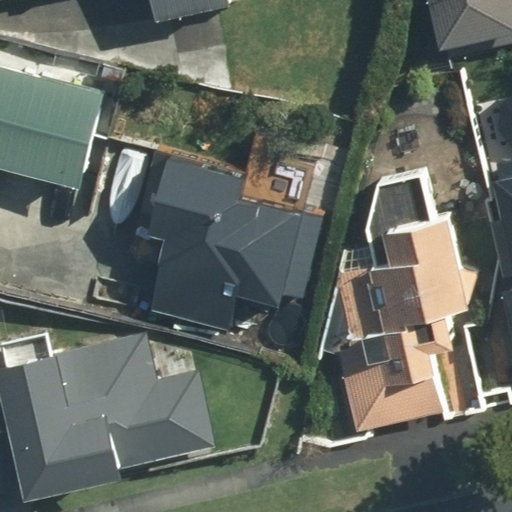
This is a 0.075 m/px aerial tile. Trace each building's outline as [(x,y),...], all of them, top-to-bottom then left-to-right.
[(511,0),(451,0),(463,48),(511,36),(511,0)] [(128,80),(0,49),(0,203),(12,153),(105,176),(128,80)] [(269,164),(191,146),(174,221),(189,225),(184,245),(176,243),(162,303),(247,322),(256,284),(312,297),(334,204),(263,188),(269,164)] [(494,292),(475,203),(400,219),(408,253),(347,267),(361,332),(350,334),(369,419),(464,398),(449,328),(476,322),(471,297),(494,292)] [(158,320),(12,361),(46,484),(232,433),(211,360),(172,371),(158,320)] [(0,388),(11,385),(0,343),(0,388)]
